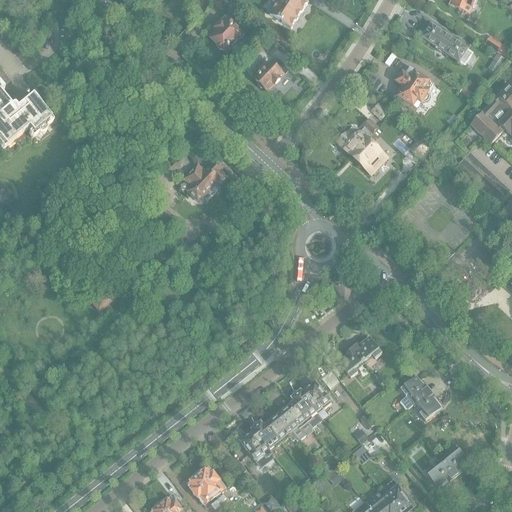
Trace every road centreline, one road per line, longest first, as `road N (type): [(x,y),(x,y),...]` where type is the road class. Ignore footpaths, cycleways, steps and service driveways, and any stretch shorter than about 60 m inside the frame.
road 1 (residential): [(97,511),(387,277)]
road 2 (tertiary): [(65,511),(258,358),(295,302)]
road 3 (tertiary): [(102,0),(266,164)]
road 4 (residential): [(266,164),(340,77),(390,0)]
road 5 (residential): [(415,304),(511,203)]
road 6 (tertiary): [(511,387),(415,304)]
